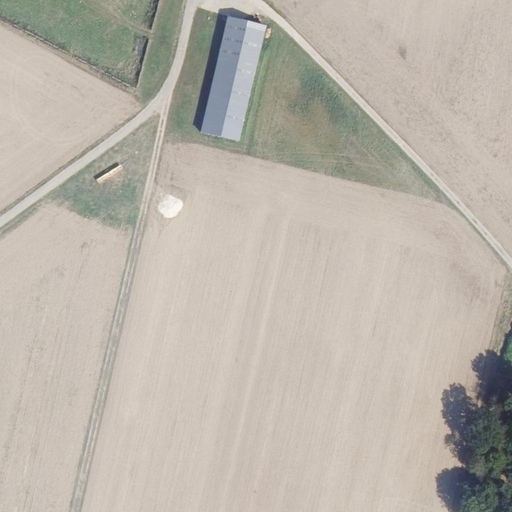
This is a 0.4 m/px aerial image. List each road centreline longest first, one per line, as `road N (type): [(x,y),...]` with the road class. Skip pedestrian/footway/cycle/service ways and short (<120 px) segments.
road 1 (track): [(74,511),(163,96)]
road 2 (unclassified): [(511,264),(253,0)]
road 3 (unclassified): [(0,226),(153,109),(178,66),(194,0)]
